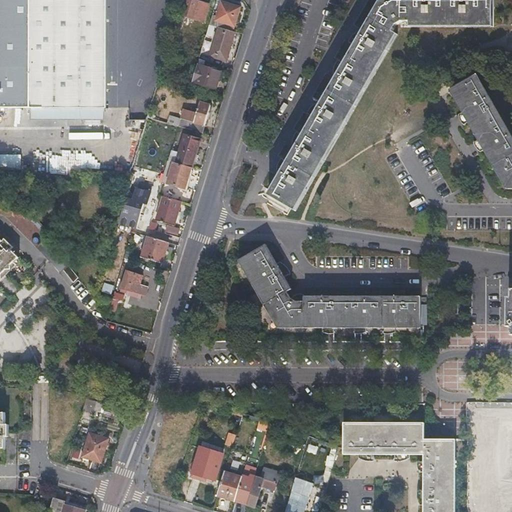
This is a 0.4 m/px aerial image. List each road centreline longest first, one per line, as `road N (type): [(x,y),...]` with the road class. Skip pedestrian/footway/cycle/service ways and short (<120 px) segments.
road 1 (residential): [(202,217),(511,260)]
road 2 (residential): [(159,371),(419,378)]
road 3 (residential): [(223,147),(270,162),(323,0)]
road 4 (residential): [(164,345),(102,333),(0,224)]
road 5 (unclassified): [(223,147),(272,0)]
road 6 (residential): [(511,210),(443,210),(405,151)]
road 7 (unclassified): [(164,345),(202,217)]
road 8 (unclassified): [(116,493),(159,371)]
road 9 (unknown): [(117,90),(129,100),(144,83),(154,0)]
